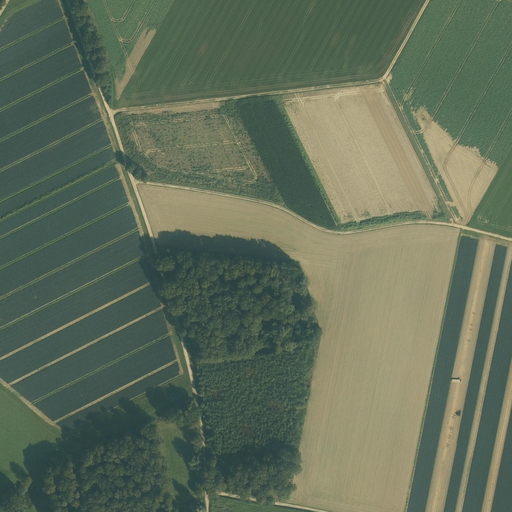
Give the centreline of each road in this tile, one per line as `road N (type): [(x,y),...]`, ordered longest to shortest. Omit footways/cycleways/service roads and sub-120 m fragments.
road 1 (track): [(130,179),(275,206),(339,233),(418,221),(511,239)]
road 2 (track): [(106,112),(381,80),(428,0)]
road 3 (track): [(207,511),(196,394),(130,179)]
road 4 (track): [(196,394),(0,490)]
road 5 (track): [(130,179),(67,0)]
